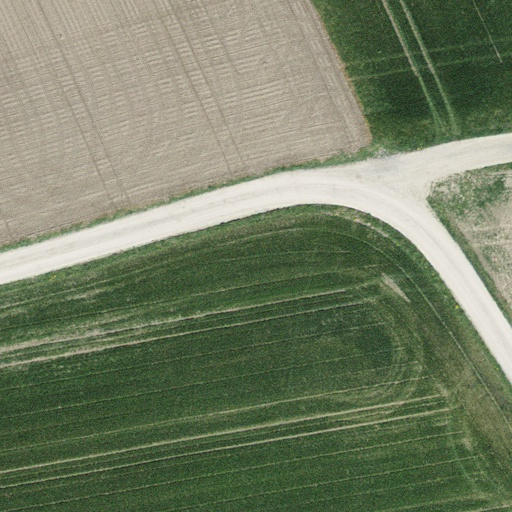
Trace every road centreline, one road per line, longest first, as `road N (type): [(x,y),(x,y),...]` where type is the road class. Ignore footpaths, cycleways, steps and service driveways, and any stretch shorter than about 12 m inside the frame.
road 1 (track): [(0,265),(388,170)]
road 2 (track): [(388,170),(511,362)]
road 3 (track): [(511,145),(388,170)]
